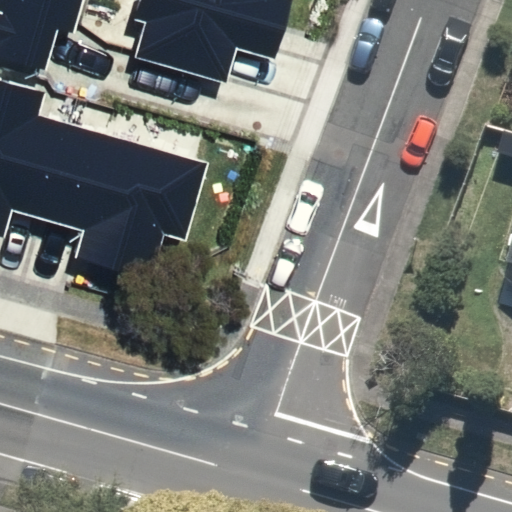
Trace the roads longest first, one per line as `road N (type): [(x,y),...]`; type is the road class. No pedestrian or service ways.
road 1 (residential): [(255,478),(426,0)]
road 2 (secondary): [(0,406),(255,478)]
road 3 (secondary): [(255,478),(373,511)]
